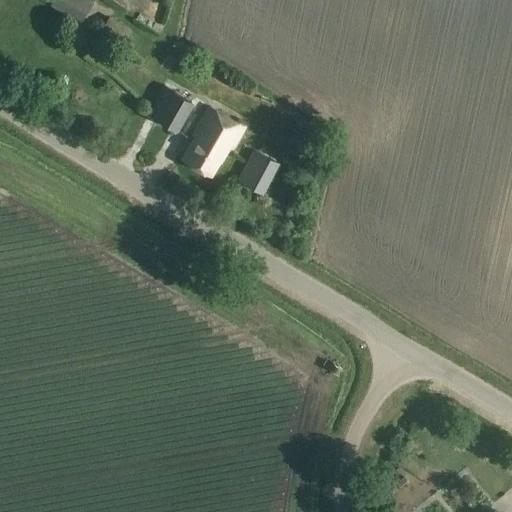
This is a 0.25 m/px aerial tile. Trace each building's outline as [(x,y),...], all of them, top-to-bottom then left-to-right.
[(79,23),(93,2),(90,0),(53,0),(51,4),(79,23)] [(122,44),(131,29),(108,16),(100,31),(122,44)] [(149,114),(175,129),(189,105),(162,90),(149,114)] [(226,160),(244,128),(210,109),(193,138),(195,140),(182,163),(209,178),(221,158),(226,160)] [(254,187),(269,158),(254,150),(239,179),(254,187)]
